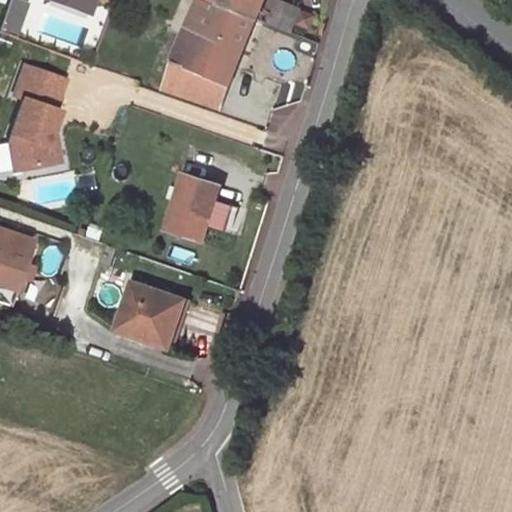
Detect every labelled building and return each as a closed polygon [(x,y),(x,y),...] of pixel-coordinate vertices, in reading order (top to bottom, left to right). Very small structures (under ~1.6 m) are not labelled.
[(83,0),(54,0),(88,13),(92,3),(83,0)] [(256,19),(217,3),(218,0),(196,0),(172,61),(162,90),(219,109),(256,19)] [(264,0),(218,0),(217,3),(256,19),(257,19),(264,0)] [(302,8),(281,0),(276,0),(267,23),(293,33),(296,25),(302,10),(302,8)] [(317,16),(302,10),(296,25),(311,31),(317,16)] [(6,142),(12,171),(49,164),(46,146),(52,127),(58,111),(53,109),(64,79),(24,65),(13,96),(22,99),(6,142)] [(261,97),(252,94),(249,102),(257,105),(261,97)] [(273,101),(261,96),(251,122),(252,122),(263,126),(273,101)] [(263,126),(252,122),(248,133),(258,137),(263,126)] [(59,162),(52,127),(46,146),(49,164),(59,162)] [(234,140),(215,134),(210,148),(229,154),(234,140)] [(221,186),(184,174),(166,229),(204,242),(221,186)] [(30,241),(0,230),(0,302),(8,306),(30,241)] [(129,252),(111,246),(104,267),(122,273),(129,252)] [(186,301),(134,283),(117,331),(169,348),(186,301)] [(91,344),(70,330),(65,346),(87,354),(91,344)]
